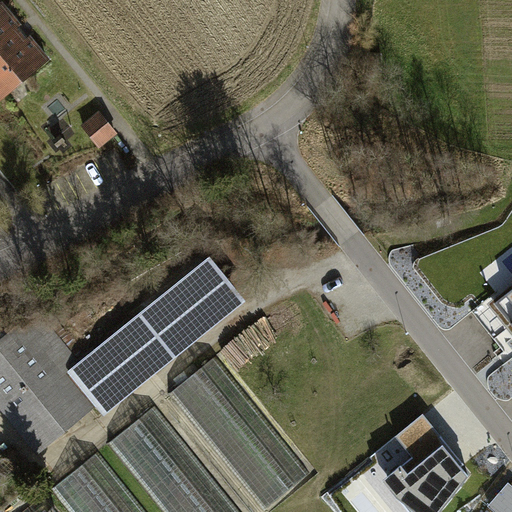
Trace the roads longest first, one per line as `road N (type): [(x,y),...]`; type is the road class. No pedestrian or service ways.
road 1 (residential): [(511,438),(259,125)]
road 2 (residential): [(0,267),(259,125)]
road 3 (track): [(259,125),(307,88),(340,0)]
